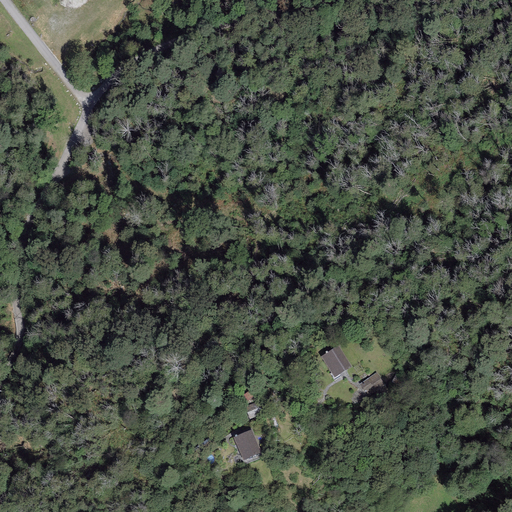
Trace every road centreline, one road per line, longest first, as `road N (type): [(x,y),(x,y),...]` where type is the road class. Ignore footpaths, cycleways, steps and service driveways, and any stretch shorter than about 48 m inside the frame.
road 1 (track): [(479,511),(439,449),(397,435),(309,435),(214,307),(248,270),(289,169),(287,114),(295,88),(358,0)]
road 2 (unclassified): [(0,384),(21,336),(23,241),(85,113),(5,0)]
road 3 (track): [(351,0),(229,22),(168,44),(122,69),(84,104)]
